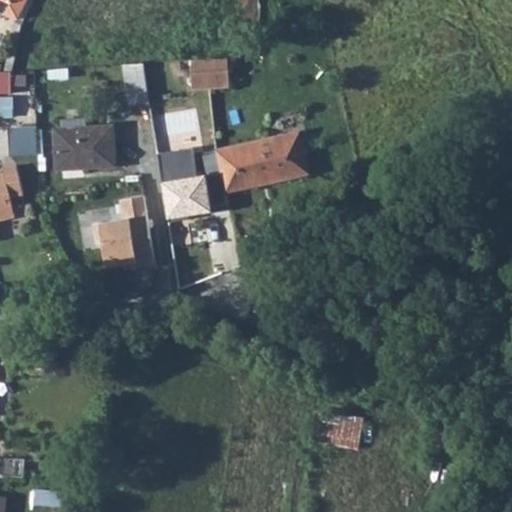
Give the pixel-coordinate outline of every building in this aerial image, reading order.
[(0,0),(0,8),(26,17),(33,0),(0,0)] [(228,58),(190,59),(193,89),(230,87),(228,58)] [(143,62),(123,63),(129,106),(150,104),(143,62)] [(0,93),(12,94),(13,70),(0,69),(0,93)] [(37,128),(10,129),(11,155),(38,154),(37,128)] [(55,130),(56,168),(113,166),(112,128),(55,130)] [(302,135),(221,150),(228,190),(311,175),(302,135)] [(194,147),(158,152),(167,218),(213,212),(207,176),(198,177),(194,147)] [(0,218),(21,212),(15,194),(24,191),(17,169),(14,162),(0,166),(0,218)] [(151,264),(140,196),(117,199),(120,216),(91,221),(99,269),(119,265),(120,270),(151,264)] [(363,445),(366,413),(317,409),(314,440),(363,445)]
